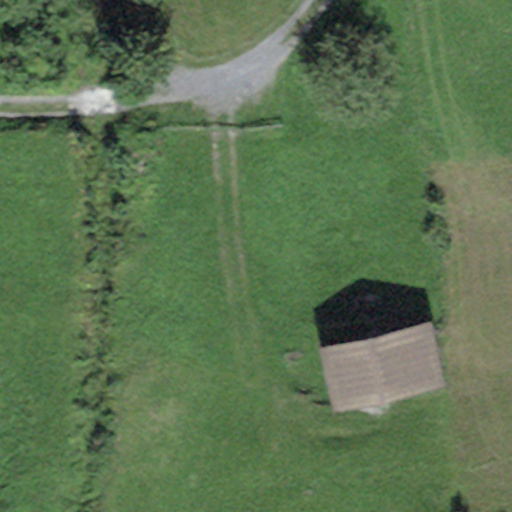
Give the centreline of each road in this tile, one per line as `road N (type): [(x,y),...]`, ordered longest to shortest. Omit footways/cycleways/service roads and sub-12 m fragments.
road 1 (track): [(0,110),(143,107),(230,88),(287,53),(338,0)]
road 2 (track): [(264,380),(230,88)]
